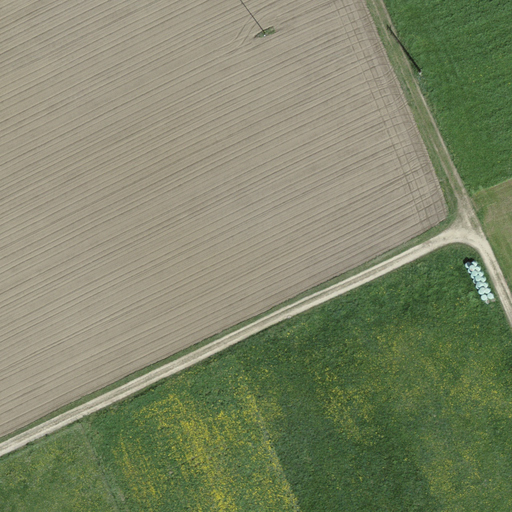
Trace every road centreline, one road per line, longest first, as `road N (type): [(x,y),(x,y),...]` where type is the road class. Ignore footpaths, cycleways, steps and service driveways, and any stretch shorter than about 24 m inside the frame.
road 1 (track): [(476,224),(0,451)]
road 2 (track): [(374,0),(476,224)]
